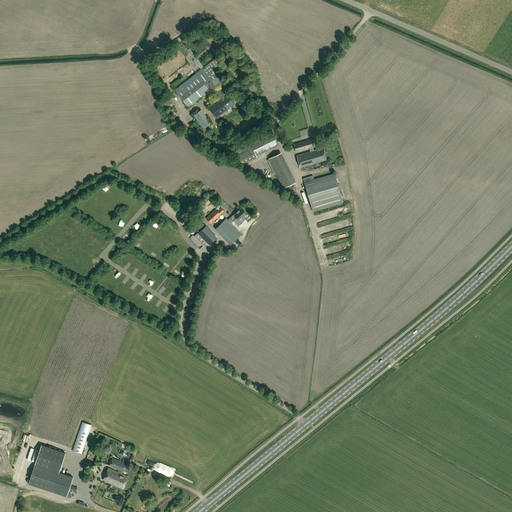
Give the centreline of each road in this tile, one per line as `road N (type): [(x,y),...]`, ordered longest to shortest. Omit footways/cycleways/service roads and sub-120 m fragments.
road 1 (primary): [(198,511),(511,245)]
road 2 (unclassified): [(511,73),(346,0)]
